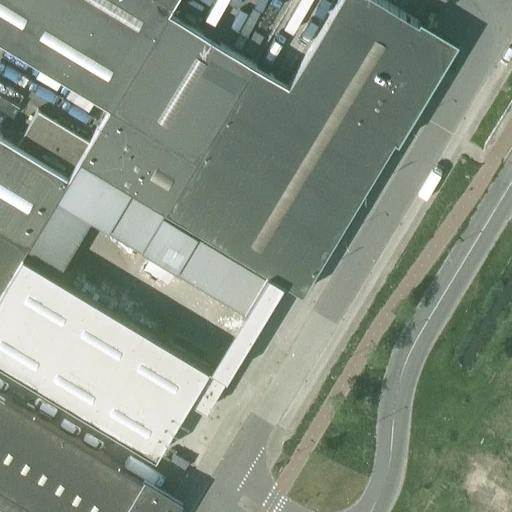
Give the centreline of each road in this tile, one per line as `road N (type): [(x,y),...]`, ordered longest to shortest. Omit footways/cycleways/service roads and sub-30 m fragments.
road 1 (unclassified): [(500,21),(232,473)]
road 2 (tertiary): [(401,386),(511,177)]
road 3 (unknown): [(0,364),(143,453)]
road 4 (tertiary): [(401,386),(387,474),(367,511)]
